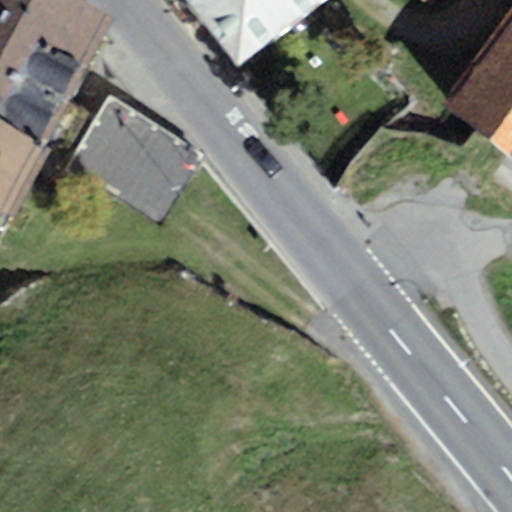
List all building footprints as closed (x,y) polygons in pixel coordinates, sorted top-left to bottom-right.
[(62,7),(50,0),(0,0),(0,257),(58,162),(97,98),(128,47),(62,7)] [(339,7),(333,0),(168,0),(239,88),(339,7)] [(453,0),(415,0),(436,19),(453,0)] [(511,34),(448,120),(511,167),(511,34)] [(156,221),(195,157),(97,98),(58,162),(156,221)]
